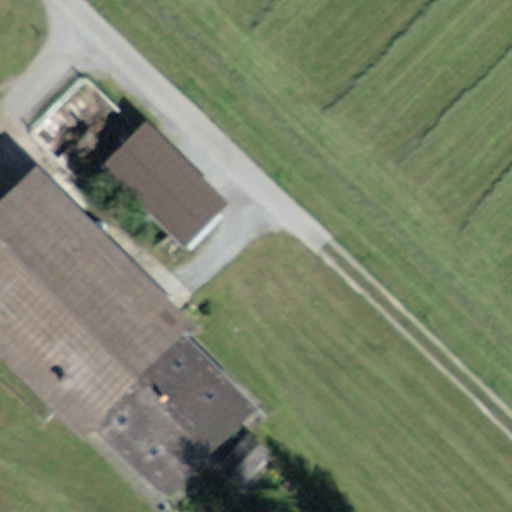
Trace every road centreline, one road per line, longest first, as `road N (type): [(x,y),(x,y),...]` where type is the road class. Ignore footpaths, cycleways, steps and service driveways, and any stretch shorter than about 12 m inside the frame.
road 1 (track): [(68,0),(322,243)]
road 2 (track): [(511,423),(322,243)]
